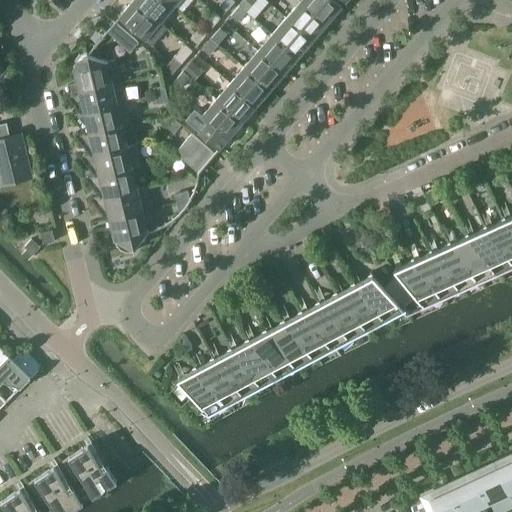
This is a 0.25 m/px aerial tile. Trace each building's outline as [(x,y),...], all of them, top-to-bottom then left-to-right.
[(167,28),(160,22),(133,0),(119,17),(152,46),(167,28)] [(166,0),(133,0),(160,22),(173,6),(166,0)] [(235,1),(233,0),(224,0),(219,6),(226,12),(235,1)] [(313,40),(327,23),(301,1),(299,0),(287,0),(295,7),(286,17),(313,40)] [(333,0),(301,0),(301,1),(327,23),(341,7),(333,0)] [(239,6),(231,16),(238,21),(247,11),(239,6)] [(220,18),(214,12),(205,22),(212,28),(220,18)] [(298,56),(313,40),(286,17),(272,34),(298,56)] [(130,51),(138,42),(116,22),(107,32),(130,51)] [(220,28),(211,39),(218,45),(227,34),(220,28)] [(206,34),(199,29),(191,39),(198,44),(206,34)] [(284,73),(298,56),(272,34),(258,51),(284,73)] [(211,39),(203,48),(210,54),(218,45),(211,39)] [(193,51),(185,44),(174,57),(182,64),(193,51)] [(79,92),(112,84),(122,82),(117,59),(107,61),(88,53),(87,51),(85,51),(83,52),(81,53),(79,54),(78,55),(76,57),(75,59),(74,61),(74,63),(74,65),(74,67),(74,70),(77,83),(68,85),(70,93),(79,90),(79,92)] [(270,89),(284,73),(258,51),(244,67),(270,89)] [(192,61),(183,71),(190,77),(199,66),(192,61)] [(244,67),(230,83),(256,105),(270,89),(244,67)] [(183,71),(175,81),(182,87),(190,77),(183,71)] [(66,92),(65,93),(80,112),(80,114),(127,102),(122,82),(112,84),(79,92),(79,90),(70,93),(67,93),(66,92)] [(242,122),(256,105),(230,83),(216,100),(242,122)] [(154,87),(156,95),(166,93),(164,85),(154,87)] [(168,101),(166,93),(156,95),(158,104),(168,101)] [(219,149),(242,122),(216,100),(201,117),(207,122),(199,132),(219,149)] [(80,114),(80,112),(71,114),(70,114),(85,133),(85,136),(122,126),(132,124),(127,102),(80,114)] [(174,119),(167,127),(174,133),(181,124),(174,119)] [(75,135),(90,154),(90,156),(127,147),(122,126),(85,136),(85,133),(76,135),(75,135)] [(191,133),(183,144),(189,149),(198,139),(191,133)] [(0,183),(0,184),(31,177),(20,134),(0,138),(0,183)] [(198,139),(189,149),(206,163),(214,153),(198,139)] [(198,172),(206,163),(189,149),(183,144),(175,152),(198,172)] [(137,145),(127,147),(90,156),(90,154),(81,156),(80,156),(94,175),(95,177),(132,168),(141,165),(137,145)] [(100,198),(137,188),(132,168),(95,177),(94,175),(86,177),(86,176),(85,177),(99,196),(100,198)] [(460,181),(456,173),(451,176),(454,183),(460,181)] [(106,218),(142,209),(142,210),(152,208),(147,186),(137,188),(100,198),(99,196),(91,198),(90,198),(106,218)] [(431,189),(424,193),(431,206),(438,202),(431,189)] [(175,194),(176,200),(189,197),(188,191),(175,194)] [(189,199),(189,197),(176,200),(179,213),(185,206),(189,199)] [(147,230),(142,210),(142,209),(106,218),(111,225),(114,240),(116,245),(121,249),(126,251),(133,252),(134,252),(134,248),(147,232),(147,230)] [(511,213),(502,218),(511,229),(511,213)] [(511,258),(511,229),(502,218),(484,226),(508,254),(511,258)] [(498,271),(511,264),(511,258),(508,254),(484,226),(466,234),(490,262),(498,271)] [(55,241),(52,229),(41,232),(43,243),(55,241)] [(479,279),(498,271),(490,262),(466,234),(448,242),(472,270),(479,279)] [(33,254),(40,246),(31,238),(24,246),(26,248),(21,253),(28,259),(32,253),(33,254)] [(461,287),(479,279),(472,270),(448,242),(430,251),(454,278),(461,287)] [(412,258),(436,286),(443,295),(461,287),(454,278),(430,251),(412,258)] [(424,304),(443,295),(436,286),(412,258),(393,267),(398,272),(407,284),(393,296),(397,301),(403,307),(416,295),(424,304)] [(372,273),(353,283),(378,310),(386,318),(404,308),(403,307),(397,301),(393,296),(407,284),(398,272),(384,286),(372,273)] [(378,310),(353,283),(335,292),(360,319),(368,327),(386,318),(378,310)] [(368,327),(360,319),(335,292),(318,301),(343,328),(350,337),(368,327)] [(350,337),(343,328),(318,301),(300,311),(325,338),(333,346),(350,337)] [(333,346),(325,338),(300,311),(283,320),(307,347),(315,355),(333,346)] [(315,355),(307,347),(283,320),(265,329),(290,356),(298,364),(315,355)] [(298,364),(290,356),(265,329),(247,339),(272,366),(280,374),(298,364)] [(280,374),(272,366),(247,339),(229,348),(254,375),(262,383),(280,374)] [(0,347),(0,383),(3,380),(15,392),(30,377),(0,347)] [(262,383),(254,375),(229,348),(212,358),(245,393),(262,383)] [(42,366),(24,349),(13,360),(31,377),(42,366)] [(245,393),(212,358),(194,367),(219,394),(227,402),(245,393)] [(227,402),(219,394),(194,367),(177,376),(202,405),(203,404),(209,411),(227,402)] [(181,383),(173,391),(182,400),(190,392),(181,383)] [(74,480),(81,476),(93,495),(116,480),(107,465),(103,468),(88,444),(61,461),(74,480)] [(511,452),(494,461),(509,491),(508,492),(511,501),(511,452)] [(508,492),(509,491),(494,461),(471,472),(485,502),(508,492)] [(66,511),(83,502),(73,487),(69,490),(54,466),(28,483),(45,510),(52,505),(55,511),(66,511)] [(471,472),(447,483),(459,511),(464,511),(485,502),(471,472)] [(459,511),(447,483),(420,496),(421,497),(423,496),(426,503),(416,508),(418,511),(459,511)] [(35,511),(20,488),(0,501),(1,501),(0,501),(0,511),(41,511),(39,509),(35,511)]
